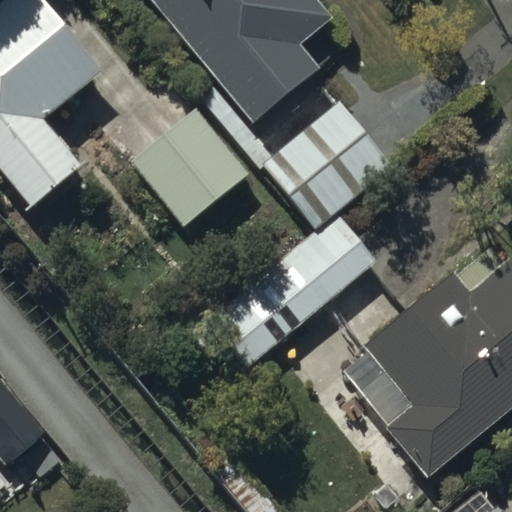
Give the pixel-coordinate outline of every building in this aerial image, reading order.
[(0,175),(25,206),(73,166),(35,120),(94,72),(36,0),(1,0),(0,1),(0,175)] [(147,0),(247,121),(311,69),(292,45),(326,17),(311,0),(147,0)] [(337,102),(260,164),(312,230),(390,168),(337,102)] [(193,110),(127,163),(181,228),(247,174),(193,110)] [(373,262),(334,216),(204,323),(242,369),(373,262)] [(423,475),(511,402),(511,268),(505,260),(465,292),(447,270),(358,342),(410,405),(384,426),(423,475)] [(39,435),(0,383),(0,460),(1,462),(17,450),(37,476),(55,462),(36,437),(39,435)]
